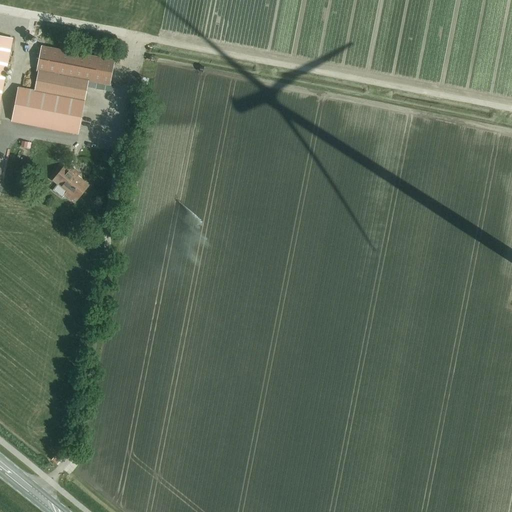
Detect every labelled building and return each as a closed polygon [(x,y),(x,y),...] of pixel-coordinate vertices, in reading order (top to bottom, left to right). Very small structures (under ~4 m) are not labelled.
[(0,97),(12,38),(0,35),(0,97)] [(114,61),(43,47),(38,71),(88,81),(109,85),(114,61)] [(38,71),(34,91),(84,100),(88,81),(38,71)] [(84,100),(34,91),(18,88),(12,121),(77,134),(84,100)] [(87,185),(69,170),(64,166),(53,180),(67,192),(64,195),(72,201),(74,198),(77,200),(87,185)]
